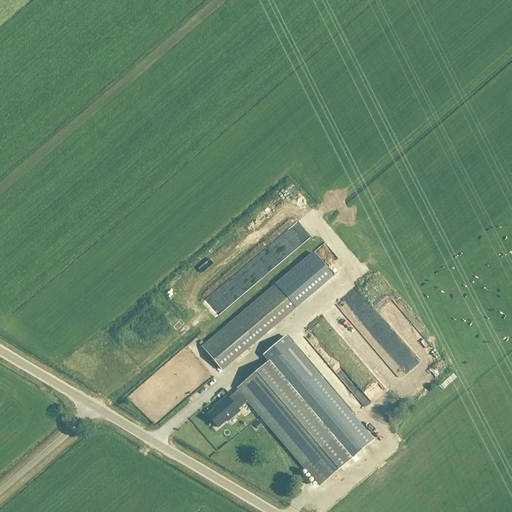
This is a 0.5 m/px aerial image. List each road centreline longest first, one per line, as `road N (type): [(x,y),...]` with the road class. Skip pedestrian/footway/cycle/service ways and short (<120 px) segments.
road 1 (unclassified): [(271,511),(95,409)]
road 2 (unclassified): [(0,491),(95,409)]
